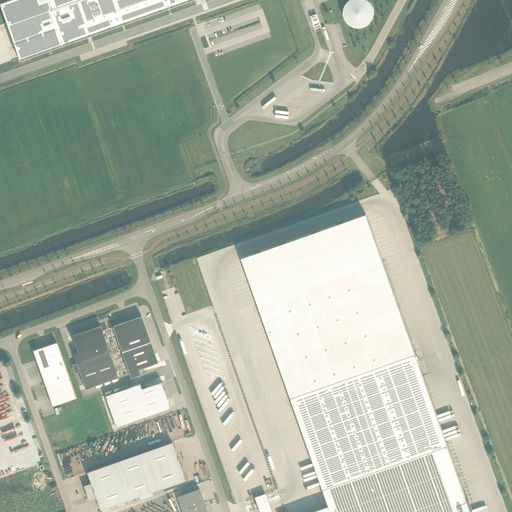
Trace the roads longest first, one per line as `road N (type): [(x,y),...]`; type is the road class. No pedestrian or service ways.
road 1 (secondary): [(130,238),(318,162),(383,106),(422,49)]
road 2 (unclassified): [(147,287),(226,511)]
road 3 (unknown): [(0,80),(188,12)]
road 4 (unknown): [(217,90),(278,56),(281,32),(261,14),(198,38)]
road 5 (unclassified): [(9,339),(70,511)]
road 6 (unclassified): [(147,287),(9,339)]
road 7 (secondary): [(0,285),(130,238)]
